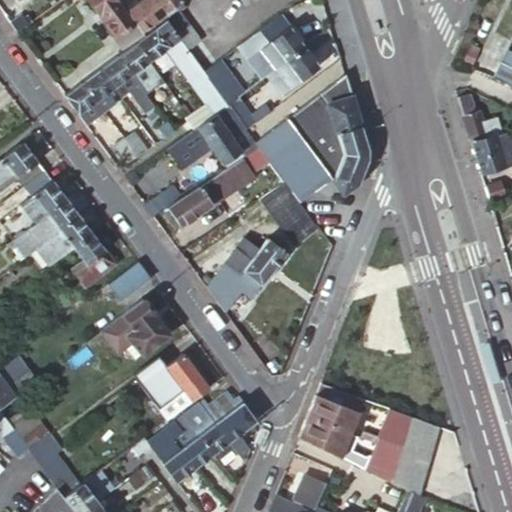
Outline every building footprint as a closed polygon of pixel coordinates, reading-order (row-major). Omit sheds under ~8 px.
[(121,50),(124,50),(133,44),(142,37),(139,34),(124,13),(120,6),(118,3),(114,0),(86,0),(113,37),(113,39),(121,50)] [(166,21),(176,14),(171,7),(161,14),(150,0),(141,0),(124,13),(139,34),(142,37),(163,22),(164,24),(166,21)] [(184,8),(177,0),(150,0),(161,14),(171,7),(176,14),(184,8)] [(254,0),(234,0),(242,10),(254,0)] [(199,45),(176,14),(166,21),(164,24),(176,41),(186,54),(199,45)] [(8,24),(15,34),(32,22),(27,17),(24,19),(21,15),(8,24)] [(265,77),(301,50),(277,18),(237,47),(261,79),(265,77)] [(186,54),(176,41),(164,24),(163,22),(142,37),(133,44),(147,63),(164,51),(214,115),(225,107),(217,96),(206,80),(201,74),(186,54)] [(511,70),(511,35),(510,35),(506,43),(499,58),(497,63),(511,70)] [(124,50),(116,56),(144,95),(161,83),(147,63),(133,44),(124,50)] [(316,69),(301,50),(265,77),(279,96),(285,92),(286,93),(316,69)] [(144,95),(116,56),(98,70),(112,89),(118,98),(128,91),(145,114),(153,108),(144,95)] [(489,79),(511,90),(511,70),(497,63),(494,68),(489,79)] [(213,65),(201,74),(206,80),(218,71),(213,65)] [(112,89),(98,70),(80,83),(102,114),(114,104),(106,93),(112,89)] [(366,151),(343,77),(253,144),(256,148),(298,205),(330,182),(344,198),(356,185),(366,160),(366,151)] [(102,114),(80,83),(62,97),(72,111),(84,127),(102,114)] [(225,107),(241,94),(238,90),(233,94),(228,87),(217,96),(225,107)] [(225,107),(233,118),(244,110),(240,103),(245,99),(241,94),(225,107)] [(455,99),(468,142),(500,133),(496,118),(481,122),(475,104),(472,105),(469,95),(455,99)] [(253,144),(244,132),(233,118),(225,107),(214,115),(158,153),(172,174),(202,153),(199,148),(205,144),(220,166),(230,159),(233,164),(256,148),(253,144)] [(165,136),(171,132),(168,128),(162,132),(165,136)] [(143,132),(149,139),(153,137),(147,129),(143,132)] [(496,140),(504,168),(511,165),(511,146),(507,131),(500,133),(502,138),(496,140)] [(145,142),(149,139),(143,132),(140,135),(145,142)] [(122,141),(135,158),(146,151),(133,133),(122,141)] [(468,142),(478,176),(504,168),(496,140),(502,138),(500,133),(468,142)] [(124,167),(135,158),(122,141),(120,138),(113,144),(124,159),(121,162),(124,167)] [(42,172),(21,144),(0,159),(0,190),(14,180),(20,188),(42,172)] [(62,199),(42,172),(20,188),(27,197),(22,201),(23,203),(35,219),(62,199)] [(179,201),(165,211),(179,231),(211,208),(208,203),(223,192),(213,178),(179,201)] [(497,179),(485,183),(489,199),(502,195),(497,179)] [(280,185),(257,200),(292,247),(314,230),(280,185)] [(143,207),(152,220),(165,211),(179,201),(170,189),(143,207)] [(75,217),(62,199),(35,219),(34,220),(48,238),(52,235),(75,217)] [(17,233),(34,220),(35,219),(23,203),(4,217),(17,233)] [(89,235),(75,217),(52,235),(61,247),(66,243),(69,249),(89,235)] [(33,249),(48,238),(34,220),(17,233),(10,238),(13,243),(24,256),(33,249)] [(45,266),(69,249),(66,243),(61,247),(52,235),(48,238),(33,249),(45,266)] [(111,265),(89,235),(69,249),(78,260),(68,269),(81,287),(111,265)] [(281,253),(262,240),(254,252),(239,241),(204,290),(223,315),(237,295),(247,301),(281,253)] [(24,256),(13,243),(7,247),(18,261),(24,256)] [(144,275),(135,263),(105,284),(117,301),(147,279),(144,275)] [(166,335),(141,300),(123,314),(100,331),(116,353),(124,347),(133,359),(139,355),(166,335)] [(0,377),(7,386),(27,370),(14,352),(0,362),(0,377)] [(164,367),(139,386),(163,419),(205,388),(180,355),(164,367)] [(155,356),(130,375),(139,386),(164,367),(155,356)] [(0,407),(35,381),(34,380),(27,370),(7,386),(0,377),(0,407)] [(350,398),(318,387),(305,418),(348,435),(362,402),(350,398)] [(205,405),(215,398),(212,393),(202,401),(205,405)] [(236,436),(254,422),(240,403),(233,408),(228,402),(221,393),(215,398),(205,405),(209,409),(204,413),(227,442),(236,436)] [(240,403),(235,397),(228,402),(233,408),(240,403)] [(188,425),(204,413),(201,408),(205,405),(202,401),(180,416),(188,425)] [(10,427),(31,412),(26,406),(6,421),(9,424),(10,427)] [(390,424),(393,413),(384,410),(380,421),(390,424)] [(28,451),(48,436),(31,412),(10,427),(13,431),(27,449),(28,451)] [(6,421),(2,416),(0,413),(0,442),(4,438),(18,456),(27,449),(13,431),(10,427),(9,424),(6,421)] [(211,454),(227,442),(204,413),(188,425),(196,436),(197,435),(211,454)] [(409,430),(413,420),(393,413),(390,424),(409,430)] [(188,425),(180,416),(173,421),(181,431),(188,425)] [(348,435),(305,418),(296,440),(338,460),(348,435)] [(419,495),(438,429),(413,420),(409,430),(405,446),(396,474),(393,485),(407,491),(419,495)] [(181,448),(195,467),(210,456),(196,436),(188,425),(181,431),(173,421),(162,429),(167,435),(178,450),(181,448)] [(405,446),(409,430),(390,424),(385,438),(405,446)] [(175,482),(176,481),(195,467),(181,448),(178,450),(167,435),(163,437),(159,432),(156,434),(160,440),(150,447),(156,456),(175,482)] [(367,432),(363,441),(374,446),(375,442),(378,436),(367,432)] [(143,438),(150,447),(160,440),(156,434),(151,438),(149,434),(143,438)] [(210,456),(211,454),(197,435),(196,436),(210,456)] [(58,449),(48,436),(28,451),(39,465),(58,449)] [(248,452),(236,436),(227,442),(231,447),(243,463),(248,452)] [(378,436),(375,442),(383,445),(385,438),(378,436)] [(231,447),(227,442),(211,454),(215,460),(231,447)] [(352,448),(345,463),(370,474),(393,485),(396,474),(376,465),(378,460),(352,448)] [(58,491),(63,498),(83,483),(58,449),(39,465),(58,491)] [(150,470),(145,464),(140,467),(144,473),(150,470)] [(144,473),(140,467),(127,478),(136,489),(154,475),(150,470),(144,473)] [(83,483),(63,498),(73,511),(81,511),(96,501),(103,496),(113,489),(99,471),(83,483)] [(302,475),(290,505),(304,511),(306,511),(311,511),(322,484),(302,475)] [(166,495),(157,483),(135,500),(144,511),(166,495)] [(73,511),(63,498),(58,491),(38,509),(40,511),(57,511),(58,510),(61,511),(73,511)] [(421,511),(427,499),(419,495),(407,491),(405,496),(420,503),(415,511),(421,511)] [(415,511),(420,503),(405,496),(397,511),(415,511)] [(290,505),(272,497),(266,511),(303,511),(304,511),(290,505)] [(176,505),(172,500),(168,503),(172,508),(176,505)] [(96,501),(81,511),(118,511),(119,511),(111,501),(101,508),(96,501)]
